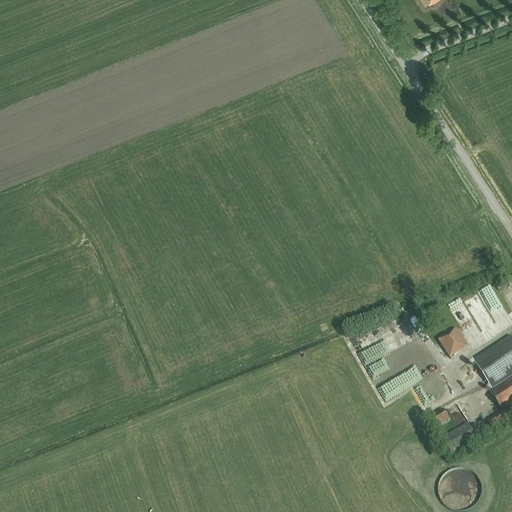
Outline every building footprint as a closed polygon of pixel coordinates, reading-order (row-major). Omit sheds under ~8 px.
[(463,300),(450,306),(465,337),(481,329),(484,336),(480,338),(482,341),(486,339),(487,341),(500,334),(488,309),(484,311),(481,305),(483,304),(481,299),(466,306),(463,300)] [(449,359),(468,347),(456,329),(438,341),(449,359)] [(473,361),(492,390),(511,376),(511,338),(511,337),(473,361)] [(511,404),(511,379),(490,394),(502,412),(488,422),(495,432),(511,421),(511,414),(507,408),(511,404)] [(436,430),(450,421),(443,409),(428,418),(436,430)] [(452,456),(478,441),(467,423),(442,439),(452,456)]
